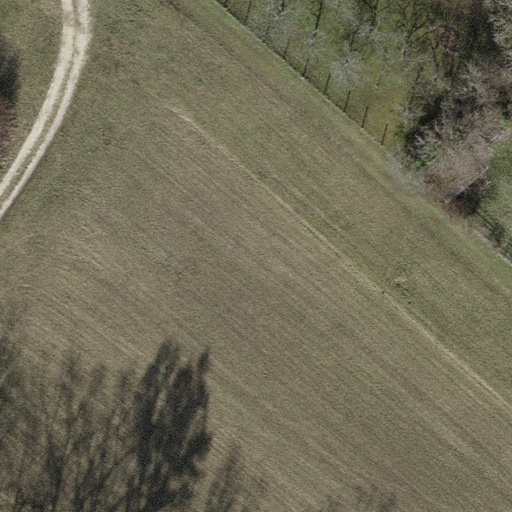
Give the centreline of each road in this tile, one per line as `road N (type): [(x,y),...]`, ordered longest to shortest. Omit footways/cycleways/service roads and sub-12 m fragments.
road 1 (track): [(241,0),(511,243)]
road 2 (track): [(83,0),(87,31),(71,103),(0,210)]
